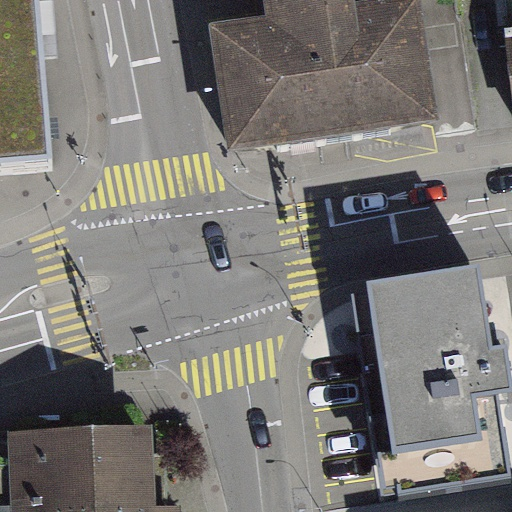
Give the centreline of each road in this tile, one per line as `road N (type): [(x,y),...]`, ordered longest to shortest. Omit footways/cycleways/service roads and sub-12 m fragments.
road 1 (secondary): [(202,270),(511,221)]
road 2 (residential): [(139,0),(171,217),(202,270)]
road 3 (tertiary): [(263,511),(233,320),(202,270)]
road 4 (secondary): [(0,352),(73,332),(202,270)]
road 5 (secondary): [(202,270),(55,260),(0,277)]
